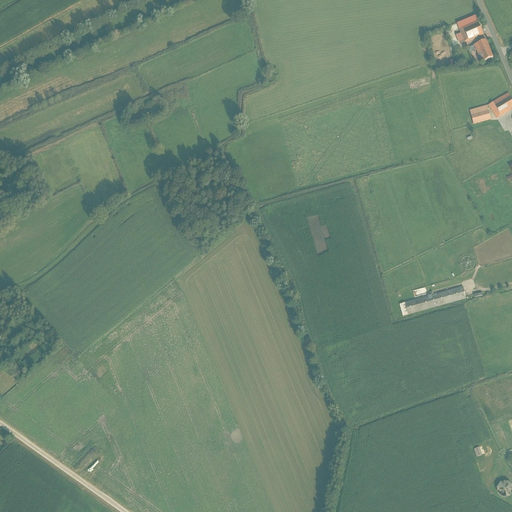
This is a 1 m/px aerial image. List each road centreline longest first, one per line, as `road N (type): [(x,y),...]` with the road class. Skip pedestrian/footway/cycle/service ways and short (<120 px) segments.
road 1 (track): [(212,145),(121,196),(35,278),(0,289)]
road 2 (unclassified): [(124,511),(0,423)]
